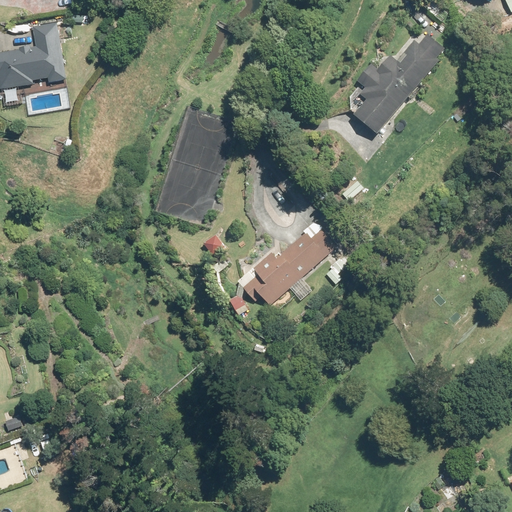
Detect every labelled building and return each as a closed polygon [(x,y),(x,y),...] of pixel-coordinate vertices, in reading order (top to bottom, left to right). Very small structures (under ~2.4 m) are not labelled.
[(450,14),(441,7),(434,16),(443,23),(450,14)] [(86,14),(68,13),(67,25),(85,26),(86,14)] [(70,82),(59,24),(35,29),(39,48),(34,49),(33,48),(22,50),(22,51),(0,55),(0,77),(1,77),(3,92),(36,86),(36,82),(51,80),(52,85),(70,82)] [(368,103),(357,116),(381,136),(451,54),(424,31),(398,61),(391,56),(380,69),(376,66),(361,83),(368,89),(368,103)] [(369,191),(359,181),(351,188),(361,198),(369,191)] [(328,229),(321,221),(280,257),(276,252),(241,283),(258,302),(263,297),(271,306),(291,288),(303,300),(314,291),(305,281),(332,256),(317,239),(328,229)] [(351,266),(343,258),(333,268),(335,270),(329,276),(339,285),(345,279),(342,275),(351,266)] [(243,295),(234,300),(243,317),(253,312),(243,295)] [(452,495),(438,505),(442,511),(445,511),(473,493),(462,476),(447,486),(452,495)]
